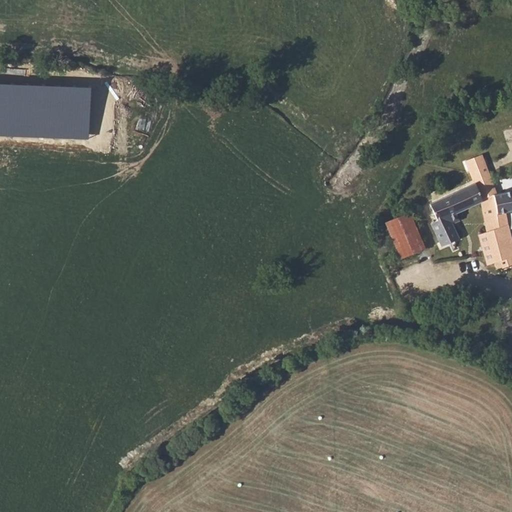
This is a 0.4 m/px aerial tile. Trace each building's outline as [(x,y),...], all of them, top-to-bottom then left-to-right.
[(444,198),(430,204),(437,221),(431,223),(441,247),(458,240),(452,226),(460,223),(455,212),(480,201),(481,200),(481,199),(474,184),(444,198)] [(511,190),(493,193),(497,213),(506,212),(511,210),(511,190)] [(493,229),(509,225),(506,212),(497,213),(493,193),(481,199),(481,200),(480,201),(486,231),(493,229)] [(410,212),(386,222),(400,256),(424,247),(410,212)] [(511,238),(509,225),(493,229),(502,259),(511,256),(511,238)] [(502,259),(493,229),(486,231),(480,233),(489,263),(502,259)] [(511,256),(502,259),(504,267),(511,264),(511,256)] [(401,291),(429,279),(423,263),(394,275),(401,291)]
